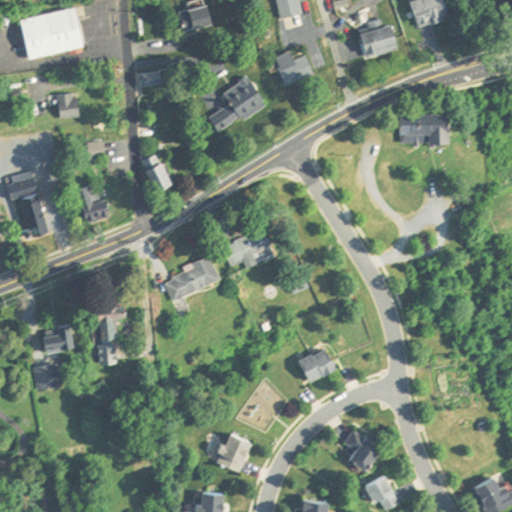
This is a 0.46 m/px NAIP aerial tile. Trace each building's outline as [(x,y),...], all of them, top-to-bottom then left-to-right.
[(308,15),(304,0),(279,0),(286,22),(308,15)] [(450,0),(415,0),(425,28),(456,18),(450,0)] [(189,34),(220,26),(215,6),(184,14),(189,34)] [(88,49),(81,9),(21,20),(29,61),(88,49)] [(366,34),(372,58),(406,50),(400,26),(366,34)] [(281,61),(294,88),(322,75),(313,55),(298,63),(294,55),(281,61)] [(224,132),(272,104),(257,77),(227,95),(234,107),(215,118),(224,132)] [(83,120),(83,95),(61,95),(61,120),(83,120)] [(454,115),(406,115),(407,144),(455,144),(454,115)] [(183,134),(194,156),(207,149),(198,130),(192,133),(191,130),(183,134)] [(110,155),(107,140),(88,143),(91,158),(110,155)] [(137,160),(158,201),(175,192),(155,151),(137,160)] [(33,236),(50,232),(38,171),(12,176),(17,198),(24,196),(33,236)] [(100,200),(95,184),(82,188),(92,221),(118,213),(112,196),(100,200)] [(252,267),(268,260),(264,251),(278,244),(270,227),(228,246),(237,266),(249,260),(252,267)] [(226,280),(216,255),(186,267),(188,272),(168,280),(176,300),(226,280)] [(122,318),(132,318),(132,302),(106,302),(106,338),(122,338),(122,318)] [(74,324),(50,327),(53,351),(77,349),(74,324)] [(305,357),(313,380),(343,369),(334,346),(305,357)] [(42,389),(66,385),(62,363),(38,367),(42,389)] [(354,457),(370,469),(388,447),(361,425),(349,441),(360,450),(354,457)] [(219,462),(242,474),(258,442),(235,430),(219,462)] [(511,483),(511,484),(506,473),(479,487),(490,511),(501,511),(511,507),(511,483)] [(372,483),(384,511),(386,511),(405,505),(393,475),(372,483)] [(228,511),(228,491),(204,491),(204,511),(228,511)] [(333,511),(334,501),(303,498),(301,511),(333,511)]
